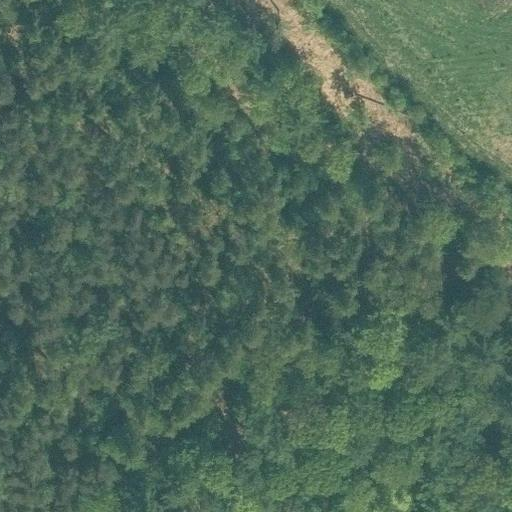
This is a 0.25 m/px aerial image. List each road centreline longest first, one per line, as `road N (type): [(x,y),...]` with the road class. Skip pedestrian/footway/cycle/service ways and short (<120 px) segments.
road 1 (track): [(62,511),(289,328),(355,298),(511,252)]
road 2 (track): [(511,215),(66,0)]
